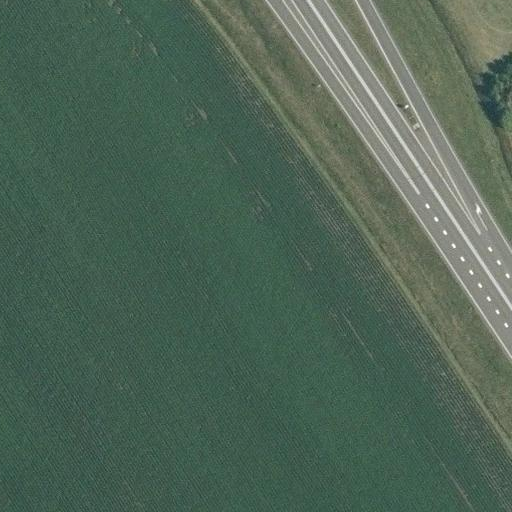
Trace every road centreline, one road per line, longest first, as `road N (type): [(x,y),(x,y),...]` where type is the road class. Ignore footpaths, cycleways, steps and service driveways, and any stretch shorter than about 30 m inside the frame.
road 1 (trunk): [(466,242),(431,127),(362,0)]
road 2 (trunk): [(275,0),(432,191)]
road 3 (trunk): [(432,191),(306,0)]
